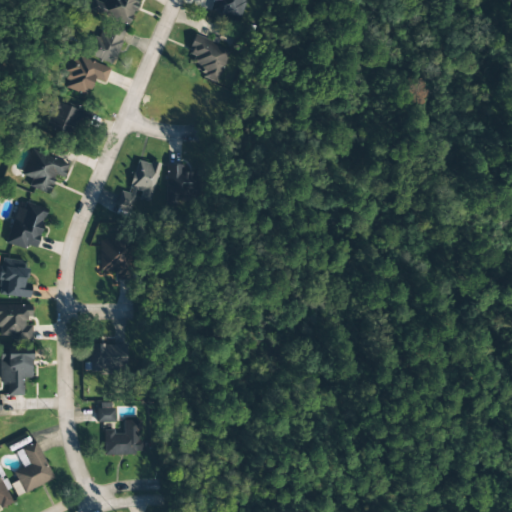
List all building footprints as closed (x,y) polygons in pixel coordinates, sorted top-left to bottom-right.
[(126,25),(135,0),(105,0),(99,15),(126,25)] [(237,21),(243,0),(212,0),(208,13),(237,21)] [(85,53),(108,64),(124,32),(101,21),(85,53)] [(215,83),(228,50),(192,36),(185,55),(193,58),(191,65),(202,69),(200,76),(215,83)] [(61,87),(84,96),(91,79),(102,83),(108,69),(74,55),(61,87)] [(51,99),(42,125),(79,138),(88,111),(51,99)] [(61,179),(67,164),(29,149),(19,175),(29,179),(26,186),(46,194),(53,176),(61,179)] [(140,192),(138,199),(149,202),(158,165),(135,160),(128,189),(140,192)] [(201,195),(200,172),(182,172),(182,165),(165,165),(165,204),(191,203),(191,195),(201,195)] [(132,196),(123,193),(117,207),(126,210),(132,196)] [(43,207),(16,200),(5,243),(32,250),(43,207)] [(98,243),(98,273),(125,273),(125,243),(98,243)] [(23,261),(1,258),(0,265),(0,295),(26,298),(28,283),(21,282),(23,261)] [(0,339),(29,339),(29,325),(28,325),(28,305),(0,305),(0,339)] [(89,372),(122,372),(122,345),(89,345),(89,372)] [(0,383),(4,383),(4,395),(20,395),(20,378),(28,378),(28,348),(0,348),(0,383)] [(94,422),(112,422),(112,403),(94,403),(94,422)] [(102,455),(139,455),(139,420),(121,420),(121,431),(102,431),(102,455)] [(14,451),(21,469),(13,472),(20,492),(50,481),(35,443),(14,451)] [(0,506),(8,502),(0,486),(0,506)]
